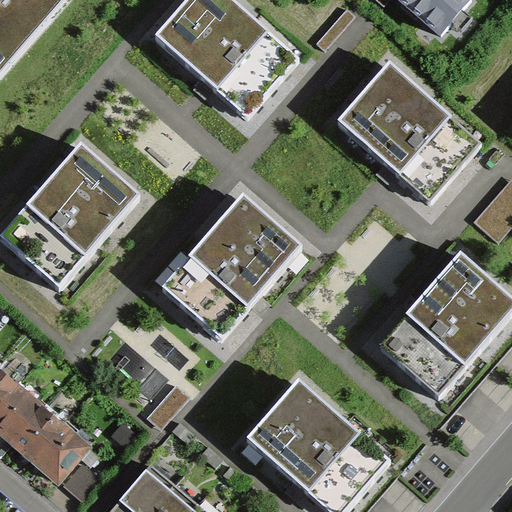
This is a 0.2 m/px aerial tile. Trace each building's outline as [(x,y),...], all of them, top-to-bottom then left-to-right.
[(0,0),(0,87),(75,0),(0,0)] [(303,65),(228,0),(194,0),(156,44),(250,125),(303,65)] [(484,150),(393,70),(341,129),(432,209),(484,150)] [(144,192),(83,139),(1,231),(62,284),(144,192)] [(305,253),(242,199),(163,290),(226,344),(305,253)] [(511,326),(511,303),(460,258),(379,350),(442,405),(511,326)] [(93,452),(0,371),(0,441),(59,492),(93,452)] [(355,511),(394,469),(299,385),(246,445),(322,511),(355,511)] [(201,511),(150,468),(112,511),(201,511)]
